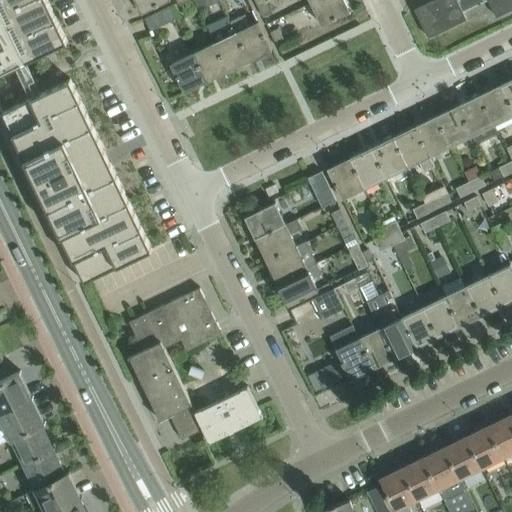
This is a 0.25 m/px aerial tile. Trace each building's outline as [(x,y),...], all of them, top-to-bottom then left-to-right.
[(0,0),(0,73),(4,71),(10,68),(16,65),(37,55),(40,54),(43,52),(50,49),(55,47),(62,44),(65,42),(67,41),(50,5),(47,0),(0,0)] [(136,0),(142,11),(141,11),(142,12),(166,0),(136,0)] [(220,0),(219,0),(193,0),(197,8),(198,7),(200,10),(220,0)] [(271,12),(265,0),(257,0),(256,1),(263,15),(271,12)] [(349,10),(344,0),(316,0),(311,3),(322,24),(350,10),(350,9),(349,10)] [(511,0),(432,0),(415,9),(428,37),(466,18),(463,11),(485,0),(488,0),(496,16),(511,8),(511,0)] [(144,17),(150,30),(175,18),(170,5),(144,17)] [(185,15),(170,21),(177,40),(192,34),(185,15)] [(258,21),(235,32),(249,59),(271,48),(271,49),(272,49),(258,21)] [(249,59),(235,32),(231,23),(209,34),(213,43),(227,70),(249,59)] [(270,30),(277,44),(285,41),(278,26),(270,30)] [(227,70),(213,43),(192,53),(205,81),(227,70)] [(205,81),(192,53),(172,63),(172,62),(171,63),(184,91),(185,91),(185,90),(205,81)] [(70,78),(2,111),(84,282),(152,249),(70,78)] [(511,78),(501,84),(511,106),(511,78)] [(511,114),(511,106),(501,84),(480,94),(479,93),(479,94),(494,123),(511,114)] [(494,123),(479,94),(458,105),(472,134),(494,123)] [(472,134),(458,105),(437,115),(436,114),(436,115),(450,145),(472,134)] [(450,145),(436,115),(415,126),(429,155),(430,155),(450,145)] [(429,155),(415,126),(393,136),(393,135),(393,136),(407,166),(419,160),(424,171),(435,165),(430,155),(429,155)] [(407,166),(393,136),(392,136),(393,136),(371,147),(386,176),(407,166)] [(386,176),(371,147),(350,157),(350,156),(349,157),(364,187),(386,176)] [(364,187),(349,157),(350,158),(329,168),(328,167),(327,167),(342,198),(364,187)] [(511,171),(511,161),(511,160),(499,166),(503,175),(511,171)] [(313,174),(327,203),(336,199),(322,170),(313,174)] [(481,175),(468,181),(473,190),(485,184),(481,175)] [(473,190),(468,181),(456,187),(460,196),(473,190)] [(491,188),(482,193),(488,205),(498,201),(491,188)] [(447,192),(425,202),(430,211),(451,201),(447,192)] [(464,201),(468,210),(481,204),(477,195),(464,201)] [(246,217),(256,238),(285,224),(275,202),(276,202),(275,201),(263,207),(262,206),(257,208),(258,210),(245,216),(245,217),(246,217)] [(430,211),(425,202),(413,208),(417,217),(430,211)] [(331,212),(337,225),(346,220),(340,208),(331,212)] [(445,210),(433,216),(437,225),(450,219),(445,210)] [(437,225),(433,216),(420,222),(425,231),(437,225)] [(266,260),(306,240),(296,245),(290,233),(302,227),(298,218),(286,224),(285,224),(256,238),(267,259),(266,259),(266,260)] [(357,242),(346,220),(337,225),(348,246),(357,242)] [(396,220),(383,226),(387,235),(400,229),(396,220)] [(492,226),(498,239),(507,235),(501,222),(492,226)] [(387,235),(383,226),(371,232),(375,241),(387,235)] [(404,238),(400,229),(387,235),(392,244),(393,243),(406,269),(414,265),(406,249),(414,245),(409,235),(404,238)] [(511,232),(507,235),(498,239),(504,251),(511,247),(511,232)] [(392,244),(387,235),(375,241),(379,250),(392,244)] [(278,281),(316,262),(306,240),(266,260),(267,260),(278,281)] [(368,264),(362,252),(357,242),(348,246),(359,269),(368,264)] [(362,252),(368,264),(368,266),(376,262),(369,248),(362,252)] [(440,255),(430,260),(438,277),(448,272),(440,255)] [(318,289),(313,277),(322,273),(316,262),(278,281),(288,302),(287,303),(288,303),(301,297),(301,298),(306,296),(305,295),(318,289)] [(511,267),(510,263),(488,273),(502,303),(511,298),(511,267)] [(379,265),(361,274),(356,277),(360,286),(375,316),(398,304),(379,265)] [(502,303),(488,273),(466,284),(481,314),(481,313),(502,303)] [(360,286),(356,277),(343,283),(348,292),(360,286)] [(481,314),(466,284),(445,295),(459,324),(480,314),(480,315),(481,314)] [(164,346),(181,338),(199,330),(216,321),(199,286),(129,320),(142,348),(161,339),(164,346)] [(312,298),(322,319),(344,308),(334,287),(312,298)] [(459,324),(445,295),(423,305),(438,335),(438,334),(459,324)] [(438,335),(423,305),(401,316),(416,345),(437,335),(437,336),(438,335)] [(416,345),(401,316),(380,326),(395,357),(395,356),(416,345)] [(222,332),(216,321),(199,330),(204,341),(222,332)] [(373,366),(358,337),(353,326),(331,337),(342,360),(341,361),(343,366),(345,365),(351,378),(352,377),(351,377),(373,366)] [(395,357),(380,326),(358,337),(373,366),(394,356),(394,357),(395,357)] [(204,341),(199,330),(181,338),(186,349),(204,341)] [(176,371),(164,346),(161,339),(142,348),(128,355),(129,357),(130,356),(160,416),(158,417),(159,419),(169,414),(182,438),(203,428),(194,411),(195,410),(176,371)] [(322,366),(307,373),(316,389),(330,382),(322,366)] [(0,379),(0,412),(33,396),(33,395),(28,397),(17,373),(21,371),(21,370),(0,379)] [(241,389),(221,399),(236,428),(261,416),(261,418),(263,417),(247,385),(240,388),(241,389)] [(33,396),(0,412),(0,413),(11,438),(41,423),(45,421),(45,420),(41,422),(29,398),(33,396)] [(211,441),(236,428),(221,399),(201,408),(201,407),(195,410),(194,411),(203,428),(210,443),(211,442),(211,441)] [(511,451),(511,419),(509,414),(509,415),(495,421),(496,423),(489,426),(489,424),(488,425),(503,456),(511,451)] [(53,448),(41,423),(11,438),(23,462),(53,448)] [(503,456),(488,425),(487,425),(474,432),(474,433),(468,436),(467,435),(466,435),(482,467),(503,456)] [(482,467),(466,435),(466,436),(452,442),(453,444),(446,447),(445,445),(445,446),(460,477),(482,467)] [(460,477),(445,446),(444,446),(431,453),(431,454),(425,458),(424,456),(423,456),(439,488),(460,477)] [(54,447),(53,448),(23,462),(35,488),(66,474),(70,472),(69,471),(65,473),(53,449),(55,448),(54,447)] [(439,488),(423,456),(423,457),(409,464),(410,465),(403,468),(402,466),(402,467),(417,498),(439,488)] [(417,498),(402,467),(401,467),(387,474),(388,475),(381,479),(381,477),(379,478),(395,509),(396,511),(411,511),(407,503),(417,498)] [(47,511),(77,498),(66,474),(35,488),(46,511),(47,511)] [(368,490),(373,501),(382,497),(377,486),(368,490)] [(82,496),(77,498),(47,511),(84,511),(78,499),(82,497),(82,496)] [(382,497),(373,501),(378,511),(387,507),(382,497)] [(354,511),(350,498),(317,509),(317,511),(354,511)]
